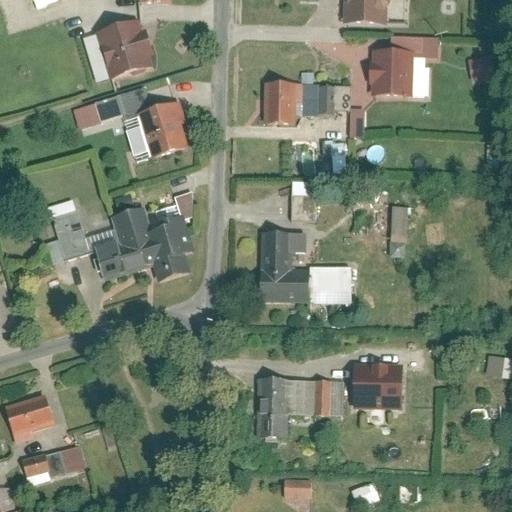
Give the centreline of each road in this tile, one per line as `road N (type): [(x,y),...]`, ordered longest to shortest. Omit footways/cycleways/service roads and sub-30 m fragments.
road 1 (residential): [(208,303),(226,0)]
road 2 (residential): [(0,366),(208,303)]
road 3 (residential): [(194,511),(208,303)]
